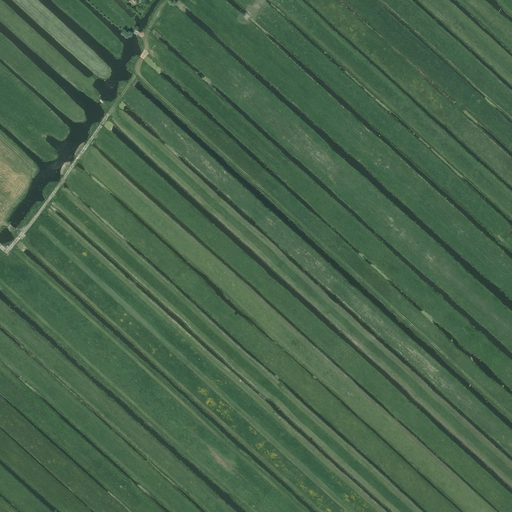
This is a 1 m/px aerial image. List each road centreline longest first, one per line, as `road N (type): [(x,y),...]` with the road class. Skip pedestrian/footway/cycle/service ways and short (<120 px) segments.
road 1 (track): [(168,0),(148,27),(138,70),(108,114),(7,251),(0,244)]
road 2 (track): [(232,511),(0,305)]
